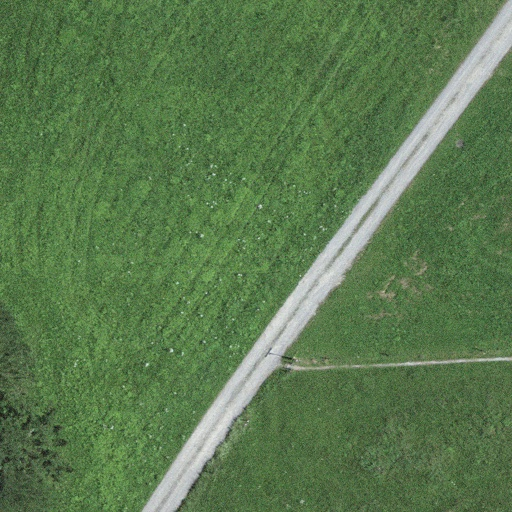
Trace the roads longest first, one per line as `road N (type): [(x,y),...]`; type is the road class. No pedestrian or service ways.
road 1 (track): [(511,20),(260,378)]
road 2 (track): [(260,378),(165,511)]
